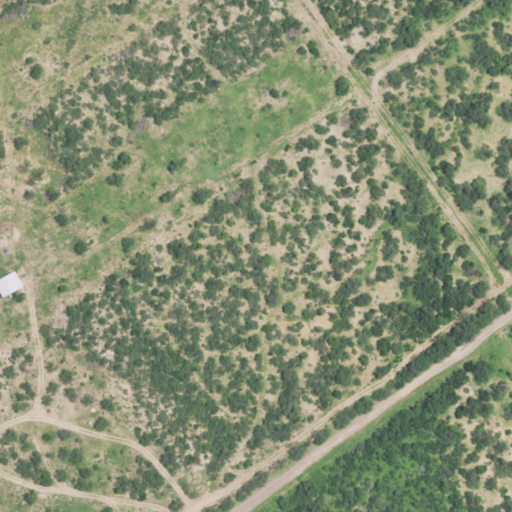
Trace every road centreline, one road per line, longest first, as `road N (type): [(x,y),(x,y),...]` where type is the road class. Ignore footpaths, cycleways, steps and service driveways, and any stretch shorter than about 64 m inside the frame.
road 1 (residential): [(0,398),(47,466),(109,509),(127,511),(248,456),(281,384),(290,298),(247,120),(255,0)]
road 2 (residential): [(511,362),(310,511)]
